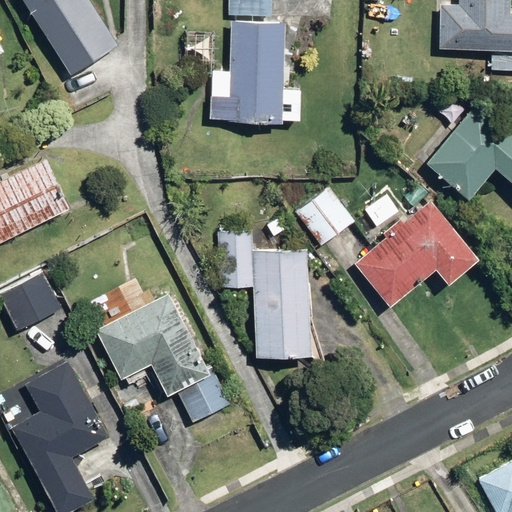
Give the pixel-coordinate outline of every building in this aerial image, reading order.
[(88,0),(21,0),(68,73),(115,43),(88,0)] [(271,16),(271,0),(228,0),(228,15),(271,16)] [(508,0),(455,0),(456,2),(438,2),(436,47),(511,49),(511,10),(508,10),(508,0)] [(283,21),(228,19),(226,70),(210,70),(209,94),(208,94),(208,116),(224,117),(224,120),(280,122),(283,21)] [(511,135),(475,104),(425,162),(465,197),(491,166),(511,183),(511,135)] [(43,156),(0,177),(0,240),(68,207),(43,156)] [(354,221),(325,183),(296,205),(325,243),(354,221)] [(385,235),(352,262),(387,304),(432,267),(444,282),(476,255),(428,198),(401,221),(398,218),(382,231),(385,235)] [(250,284),(253,356),(308,354),(304,246),(250,248),(250,228),(216,230),(218,285),(250,284)] [(61,308),(44,271),(0,291),(0,302),(13,331),(61,308)] [(165,290),(93,329),(119,377),(148,362),(164,393),(174,388),(191,420),(229,400),(210,364),(206,366),(165,290)] [(37,410),(9,426),(56,511),(59,511),(91,495),(69,454),(107,433),(66,359),(22,383),(37,410)] [(511,511),(511,460),(476,480),(493,511),(501,511),(505,510),(505,511),(511,511)]
